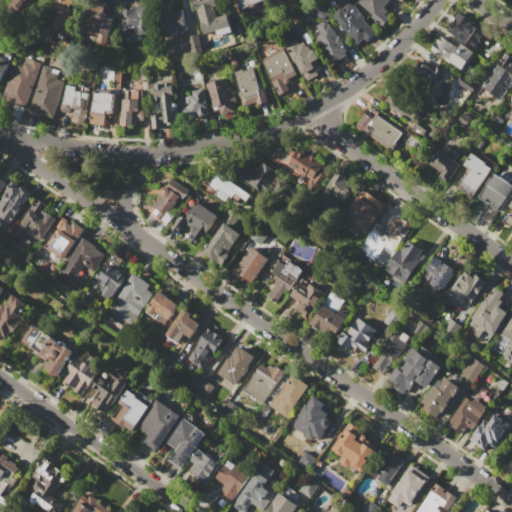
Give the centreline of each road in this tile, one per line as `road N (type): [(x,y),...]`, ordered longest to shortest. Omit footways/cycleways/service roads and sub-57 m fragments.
road 1 (residential): [(511,500),(0,134)]
road 2 (residential): [(434,0),(387,56),(309,111),(240,138),(142,158),(5,138)]
road 3 (residential): [(511,259),(309,111)]
road 4 (residential): [(188,511),(0,377)]
